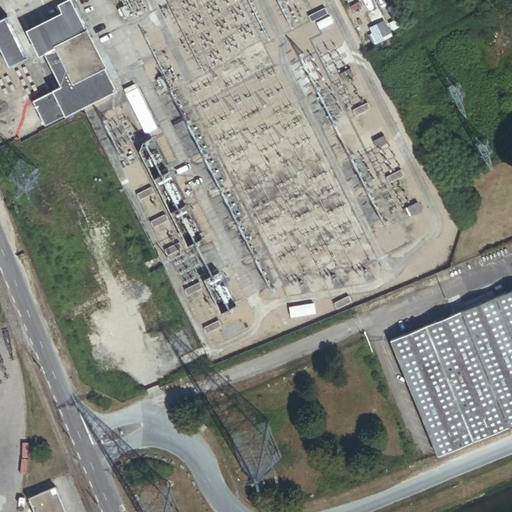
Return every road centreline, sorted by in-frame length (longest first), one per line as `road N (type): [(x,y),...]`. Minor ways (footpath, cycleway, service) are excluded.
road 1 (unclassified): [(0,251),(110,511)]
road 2 (unknown): [(42,352),(158,292)]
